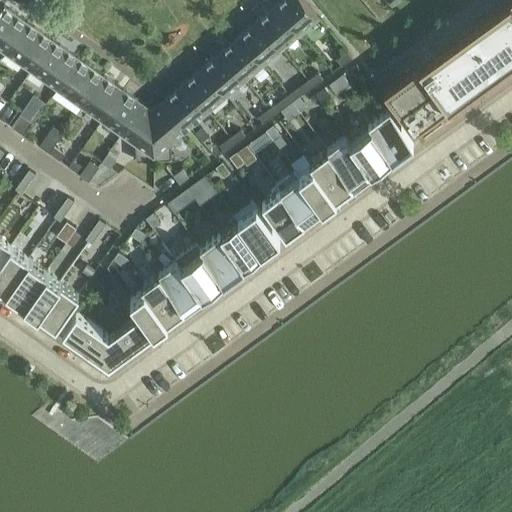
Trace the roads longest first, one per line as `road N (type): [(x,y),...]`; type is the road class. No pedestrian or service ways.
road 1 (residential): [(511,99),(100,396),(0,326)]
road 2 (residential): [(120,219),(0,135)]
